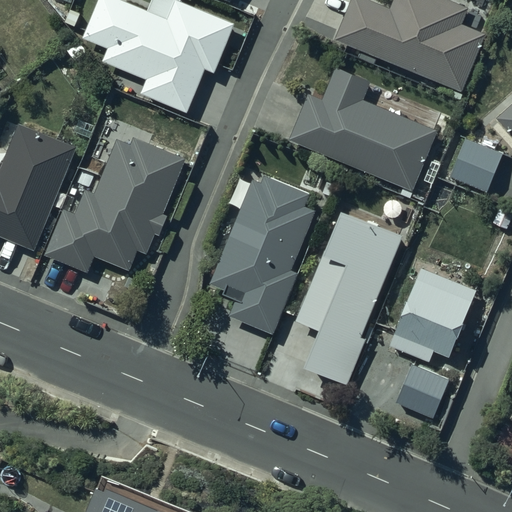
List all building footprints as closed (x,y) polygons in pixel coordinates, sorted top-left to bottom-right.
[(233,21),(180,0),(172,0),(166,17),(124,0),(96,0),(82,36),(104,47),(101,59),(146,78),(141,91),(188,110),(204,67),(214,70),(233,21)] [(466,4),(455,0),(388,0),(388,4),(378,0),(347,0),(333,36),(460,87),(482,31),(459,22),(466,4)] [(369,79),(331,65),(321,92),(300,84),(278,145),(415,196),(440,127),(361,98),(369,79)] [(511,95),(487,109),(511,156),(511,95)] [(150,134),(100,115),(47,248),(84,263),(88,251),(128,267),(135,250),(145,250),(182,157),(146,143),(150,134)] [(76,145),(17,122),(0,167),(0,238),(35,252),(76,145)] [(504,151),(465,135),(449,175),(488,191),(504,151)] [(310,192),(261,173),(259,178),(253,176),(212,279),(229,285),(226,291),(240,297),(232,316),(272,332),(297,268),(292,266),(316,207),(305,203),(310,192)] [(404,236),(339,211),(295,323),(322,333),(310,362),(348,377),(404,236)] [(454,361),(481,296),(423,272),(390,351),(432,369),(438,354),(454,361)] [(451,385),(415,369),(398,406),(434,422),(451,385)] [(511,429),(504,428),(491,465),(511,474),(511,429)] [(160,511),(98,487),(87,511),(160,511)]
